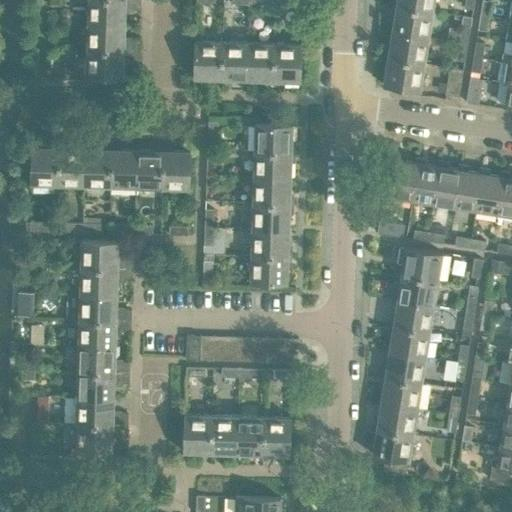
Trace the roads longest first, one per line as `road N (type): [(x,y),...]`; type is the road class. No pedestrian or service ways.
road 1 (residential): [(340,324),(344,110)]
road 2 (residential): [(340,324),(136,319)]
road 3 (residential): [(330,511),(340,324)]
road 4 (residential): [(511,134),(344,110)]
